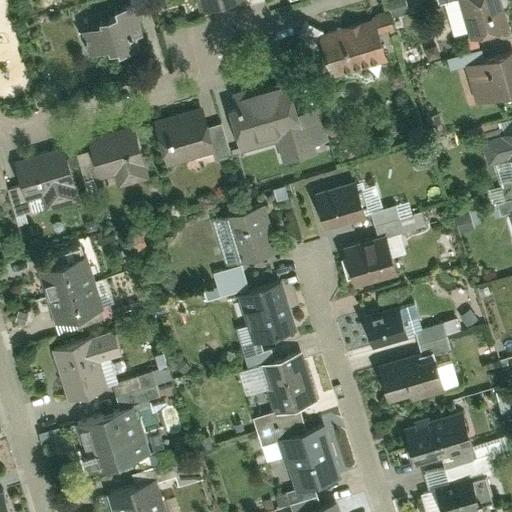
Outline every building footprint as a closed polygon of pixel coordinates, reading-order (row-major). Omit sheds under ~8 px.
[(148,8),(146,0),(121,0),(113,2),(115,10),(95,15),(97,22),(77,28),(83,50),(103,45),(105,51),(136,43),(133,33),(141,31),(135,11),(148,8)] [(196,0),(199,8),(225,0),(196,0)] [(506,24),(499,0),(456,0),(466,35),(506,24)] [(387,13),(315,33),(326,75),(385,59),(379,34),(391,31),(387,13)] [(511,87),(511,47),(465,61),(476,97),(511,87)] [(296,77),(233,93),(236,106),(230,108),(240,146),(274,137),(279,159),(324,148),(314,111),(306,113),(296,77)] [(201,100),(149,117),(164,164),(216,148),(201,100)] [(128,122),(84,137),(97,177),(113,172),(117,184),(145,174),(128,122)] [(511,126),(479,137),(486,161),(508,154),(511,167),(511,126)] [(60,141),(12,157),(26,199),(40,194),(44,207),(78,197),(60,141)] [(357,177),(318,189),(330,225),(369,212),(357,177)] [(275,249),(261,204),(226,215),(240,260),(275,249)] [(217,213),(207,216),(219,258),(229,256),(217,213)] [(386,232),(343,245),(355,284),(398,271),(386,232)] [(38,266),(46,294),(99,278),(91,251),(38,266)] [(46,294),(55,321),(107,306),(99,278),(46,294)] [(299,326),(283,279),(241,294),(257,341),(299,326)] [(402,301),(365,313),(374,344),(411,332),(402,301)] [(95,335),(53,346),(66,395),(108,384),(95,335)] [(304,350),(260,363),(274,410),(318,398),(304,350)] [(433,351),(379,365),(388,398),(442,384),(433,351)] [(136,406),(77,421),(91,474),(150,458),(136,406)] [(459,414),(409,427),(417,461),(468,448),(459,414)] [(341,475),(326,425),(283,438),(298,487),(341,475)] [(470,451),(498,445),(496,436),(468,442),(470,451)] [(475,475),(440,487),(448,511),(474,511),(487,508),(475,475)] [(172,511),(162,479),(110,494),(115,511),(172,511)]
